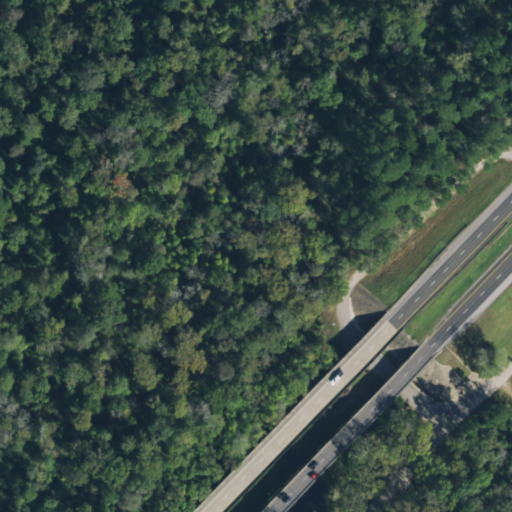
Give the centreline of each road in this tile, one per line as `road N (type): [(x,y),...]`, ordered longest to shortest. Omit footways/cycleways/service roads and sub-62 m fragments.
road 1 (residential): [(447,426),(345,330),(341,304),(349,284),(478,163),(496,154),(511,158)]
road 2 (trunk): [(394,325),(212,511)]
road 3 (trunk): [(268,511),(423,352)]
road 4 (residential): [(511,362),(373,511)]
road 5 (trunk): [(511,200),(394,325)]
road 6 (trunk): [(423,352),(511,261)]
